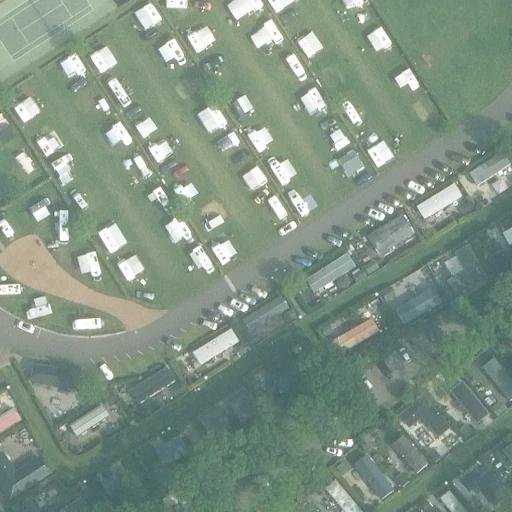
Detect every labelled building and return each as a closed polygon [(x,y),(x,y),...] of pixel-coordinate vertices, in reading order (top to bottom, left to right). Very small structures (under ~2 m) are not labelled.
[(414,235),(402,215),(367,237),(379,257),(414,235)] [(469,245),(454,253),(464,272),(446,281),(455,297),(488,279),(469,245)] [(234,402),(244,416),(258,406),(248,392),(234,402)] [(450,429),(423,396),(397,416),(408,430),(421,419),(437,439),(450,429)] [(206,422),(216,436),(230,426),(220,412),(206,422)] [(179,441),(157,455),(164,467),(187,454),(179,441)] [(3,452),(0,453),(0,488),(8,501),(51,474),(39,456),(15,472),(3,452)] [(459,483),(468,494),(477,486),(495,508),(507,498),(480,465),(459,483)] [(125,473),(103,487),(111,500),(133,486),(125,473)] [(62,511),(91,511),(83,499),(62,511)]
